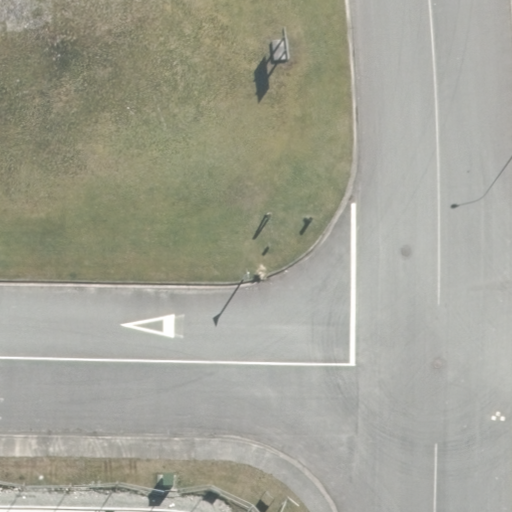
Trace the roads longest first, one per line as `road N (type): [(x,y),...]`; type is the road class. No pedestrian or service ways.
road 1 (unclassified): [(435,369),(0,360)]
road 2 (unclassified): [(411,0),(435,369)]
road 3 (unclassified): [(435,369),(432,511)]
